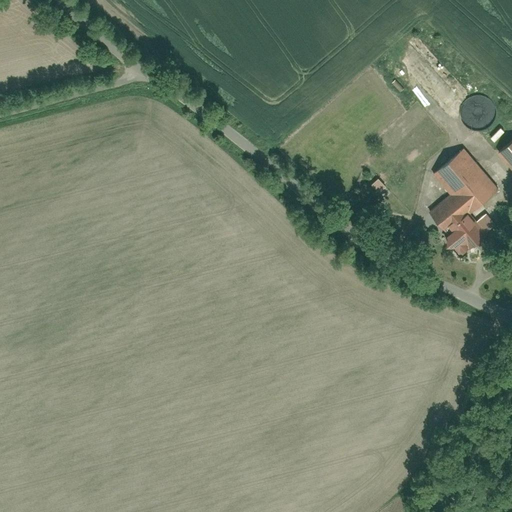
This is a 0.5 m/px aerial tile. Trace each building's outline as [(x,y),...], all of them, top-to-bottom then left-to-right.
[(479,133),(485,132),(490,129),(494,124),(496,119),(497,112),(495,107),(492,102),(487,98),(481,96),(475,96),(469,98),(464,102),(461,107),(460,113),(461,119),(463,125),(467,129),(473,132),(479,133)] [(511,138),(498,151),(511,167),(511,138)] [(464,146),(431,172),(449,195),(429,212),(462,253),(496,226),(487,215),(477,224),(468,214),(499,188),(464,146)] [(374,183),(381,192),(389,185),(383,176),(374,183)] [(388,212),(383,200),(368,206),(373,217),(388,212)]
